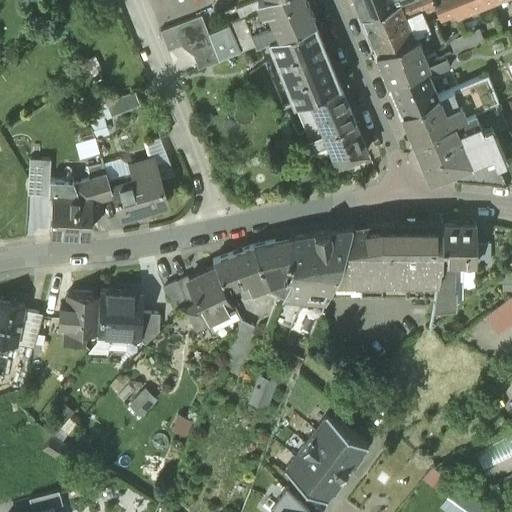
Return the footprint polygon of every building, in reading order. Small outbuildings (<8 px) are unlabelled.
[(258,0),(262,9),(229,23),(239,50),(267,38),(313,20),(304,0),(258,0)] [(355,0),(362,17),(398,1),(400,0),(355,0)] [(400,0),(398,1),(399,5),(409,0),(417,0),(422,9),(434,4),(439,15),(453,9),(456,15),(491,0),(400,0)] [(417,0),(409,0),(399,5),(409,28),(433,17),(439,15),(434,4),(422,9),(417,0)] [(398,1),(362,17),(388,80),(424,66),(428,64),(428,63),(423,52),(444,43),(433,17),(409,28),(399,5),(398,1)] [(201,13),(159,29),(167,48),(179,43),(193,53),(198,67),(218,58),(201,13)] [(339,84),(313,20),(267,38),(294,104),(295,103),(339,84)] [(469,33),(449,41),(454,53),(474,44),(471,37),(469,33)] [(444,57),(428,63),(428,64),(424,66),(428,76),(449,68),(444,57)] [(424,66),(388,80),(401,111),(436,96),(436,95),(428,76),(424,66)] [(486,75),(436,95),(436,96),(401,111),(412,138),(454,120),(497,101),(486,75)] [(339,84),(295,103),(310,140),(354,121),(339,84)] [(132,91),(107,101),(112,114),(138,104),(132,91)] [(497,101),(454,120),(455,123),(476,114),(481,127),(489,123),(492,120),(503,116),(497,101)] [(476,114),(455,123),(454,120),(412,138),(429,178),(451,169),(456,180),(506,185),(496,162),(504,159),(489,123),(481,127),(476,114)] [(354,121),(310,140),(315,151),(328,146),(336,165),(344,162),(347,170),(357,166),(354,158),(367,152),(354,121)] [(148,140),(158,157),(171,149),(161,133),(148,140)] [(310,140),(295,146),(301,158),(315,152),(315,151),(310,140)] [(133,177),(123,180),(123,178),(109,183),(112,193),(119,217),(131,213),(130,212),(145,208),(145,209),(163,204),(158,189),(162,188),(152,157),(137,162),(133,177)] [(511,160),(505,164),(504,159),(496,162),(506,185),(511,185),(511,160)] [(103,162),(86,167),(89,178),(105,172),(106,172),(103,162)] [(319,192),(309,170),(297,176),(306,197),(319,192)] [(72,183),(73,179),(50,178),(49,193),(51,194),(50,209),(49,232),(89,235),(91,200),(112,193),(109,183),(105,172),(89,178),(72,183)] [(440,224),(376,226),(352,229),(331,286),(327,298),(435,295),(440,264),(440,224)] [(474,224),(440,224),(440,264),(435,295),(429,328),(450,311),(450,264),(474,264),(474,244),(474,224)] [(352,229),(291,240),(284,262),(290,264),(285,278),(289,279),(284,293),(282,299),(321,313),(327,298),(331,286),(352,229)] [(291,240),(253,248),(213,263),(215,268),(227,293),(250,284),(254,293),(256,296),(260,297),(263,296),(266,293),(267,290),(267,287),(284,293),(289,279),(285,278),(290,264),(284,262),(291,240)] [(486,244),(474,244),(474,264),(485,264),(486,244)] [(189,281),(188,282),(207,321),(208,321),(234,307),(227,293),(215,268),(189,281)] [(207,321),(188,282),(189,281),(188,279),(177,284),(177,285),(178,284),(187,304),(186,305),(187,306),(187,307),(196,329),(209,322),(208,321),(207,321)] [(187,304),(178,284),(177,285),(177,284),(165,290),(174,310),(186,305),(187,304)] [(141,292),(100,290),(98,336),(138,338),(140,314),(141,292)] [(99,297),(66,295),(65,307),(59,307),(58,325),(64,325),(64,332),(97,334),(99,297)] [(511,298),(485,320),(498,337),(511,325),(511,298)] [(24,304),(0,299),(0,340),(5,341),(16,343),(20,326),(24,304)] [(321,313),(282,299),(273,326),(310,340),(321,313)] [(159,315),(140,314),(138,338),(145,345),(158,332),(159,315)] [(34,329),(20,326),(16,343),(31,346),(34,329)] [(16,343),(5,341),(2,355),(28,361),(31,346),(16,343)] [(255,395),(272,402),(281,377),(264,371),(255,395)] [(133,402),(145,414),(162,396),(150,385),(133,402)] [(326,414),(284,470),(326,502),(367,446),(326,414)] [(68,445),(51,435),(43,448),(60,458),(68,445)] [(445,509),(449,511),(488,511),(493,505),(458,485),(445,509)] [(269,509),(273,511),(308,511),(285,488),(269,509)] [(50,505),(51,506),(62,503),(58,489),(28,497),(32,510),(50,505)]
